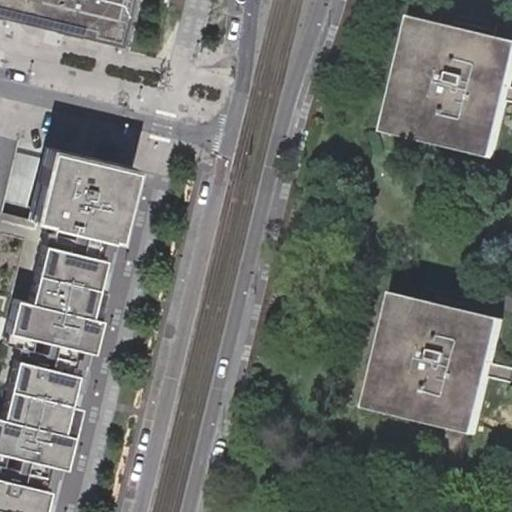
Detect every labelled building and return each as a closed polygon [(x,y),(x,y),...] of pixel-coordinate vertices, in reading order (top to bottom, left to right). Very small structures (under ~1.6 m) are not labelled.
[(0,0),(0,6),(115,33),(122,0),(0,0)] [(0,14),(113,40),(115,33),(0,6),(0,14)] [(407,40),(427,46),(429,38),(401,31),(373,148),(485,176),(499,115),(491,114),(479,166),(382,142),(407,40)] [(475,57),(427,46),(407,40),(382,142),(479,166),(491,114),(494,101),(503,64),(475,57)] [(511,57),(477,49),(475,57),(503,64),(494,101),(502,103),(511,59),(511,57)] [(0,511),(36,511),(127,163),(44,142),(24,219),(49,225),(30,298),(14,293),(5,328),(22,333),(1,414),(0,413),(0,511)] [(388,313),(408,317),(410,308),(383,302),(355,421),(468,448),(480,396),(472,394),(462,438),(364,415),(388,313)] [(458,329),(408,317),(388,313),(364,415),(462,438),(472,394),(475,381),(486,335),(458,329)] [(460,321),(458,329),(486,335),(475,381),(484,383),(496,330),(460,321)]
